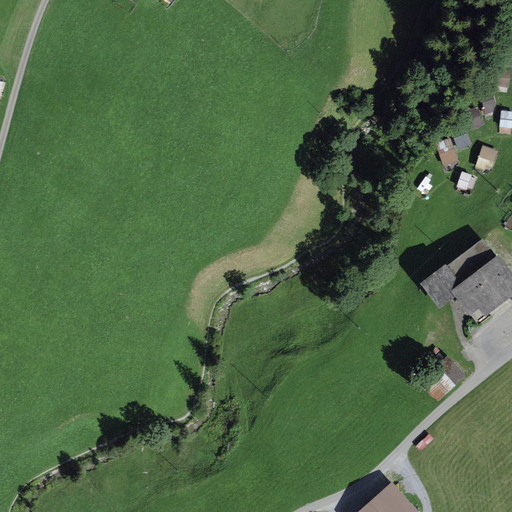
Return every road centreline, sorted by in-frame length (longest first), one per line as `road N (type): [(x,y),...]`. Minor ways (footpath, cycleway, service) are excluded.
road 1 (unclassified): [(511,350),(368,479),(301,511)]
road 2 (residential): [(0,148),(45,0)]
